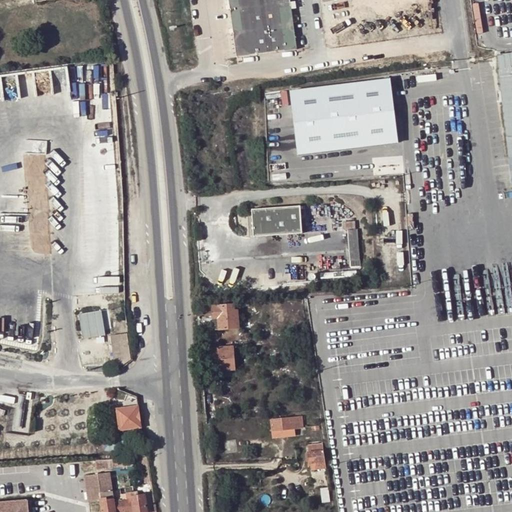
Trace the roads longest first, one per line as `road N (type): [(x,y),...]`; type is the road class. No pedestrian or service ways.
road 1 (primary): [(125,0),(150,146),(177,511)]
road 2 (primary): [(193,511),(176,201),(144,0)]
